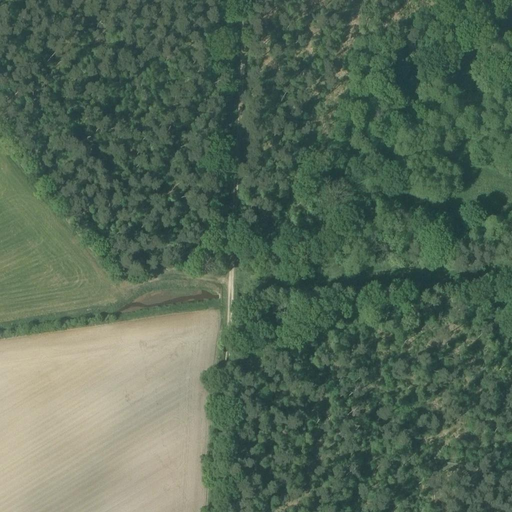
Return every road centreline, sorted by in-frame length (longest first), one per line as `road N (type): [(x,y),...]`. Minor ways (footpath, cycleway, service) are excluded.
road 1 (track): [(218,511),(244,0)]
road 2 (track): [(511,264),(230,281)]
